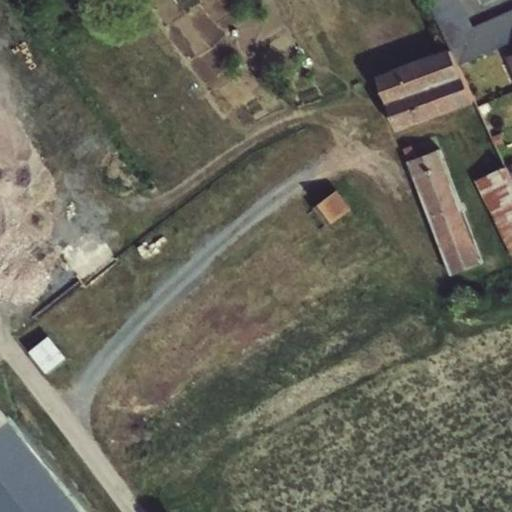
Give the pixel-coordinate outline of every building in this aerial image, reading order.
[(461,0),(428,0),(451,47),(460,65),(511,39),(511,7),(473,26),(461,0)] [(379,74),(389,100),(464,73),(460,65),(451,47),(379,74)] [(398,126),(475,98),(464,73),(389,100),(398,126)] [(443,148),(411,159),(453,273),(485,261),(443,148)] [(511,174),(510,171),(481,185),(511,248),(511,174)] [(344,189),(330,200),(345,218),(359,206),(344,189)] [(38,347),(53,368),(72,355),(57,334),(38,347)] [(84,511),(0,403),(0,511),(84,511)]
